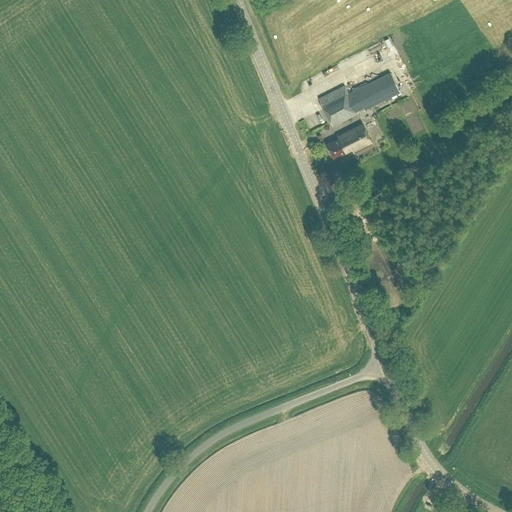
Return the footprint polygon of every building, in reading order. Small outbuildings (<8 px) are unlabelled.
[(371,42),(360,46),(363,52),(374,48),(371,42)] [(400,93),(390,72),(348,93),(344,85),(318,98),(332,127),(358,114),(357,111),(363,108),(365,111),(400,93)] [(352,153),(372,143),(362,122),(337,134),(339,138),(327,144),(334,158),(351,150),(352,153)] [(414,163),(407,167),(408,169),(410,172),(417,167),(414,164),(414,163)] [(388,305),(401,300),(378,234),(371,236),(361,207),(353,210),(370,258),(365,260),(369,272),(376,270),(388,305)]
